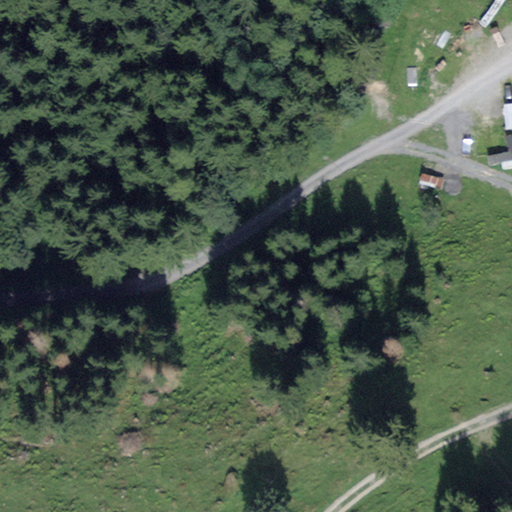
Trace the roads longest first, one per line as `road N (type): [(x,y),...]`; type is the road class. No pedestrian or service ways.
road 1 (track): [(0,296),(174,272),(318,176),(511,66)]
road 2 (track): [(511,410),(404,459),(333,511)]
road 3 (track): [(366,151),(401,148),(511,182)]
